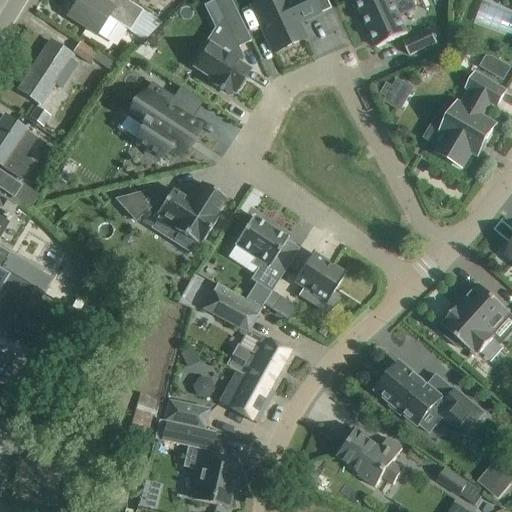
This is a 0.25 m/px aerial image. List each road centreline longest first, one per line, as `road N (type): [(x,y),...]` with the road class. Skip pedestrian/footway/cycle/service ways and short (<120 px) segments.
road 1 (residential): [(438,259),(345,67),(285,86),(246,163),(413,284)]
road 2 (residential): [(261,511),(272,447),(308,385),(413,284)]
